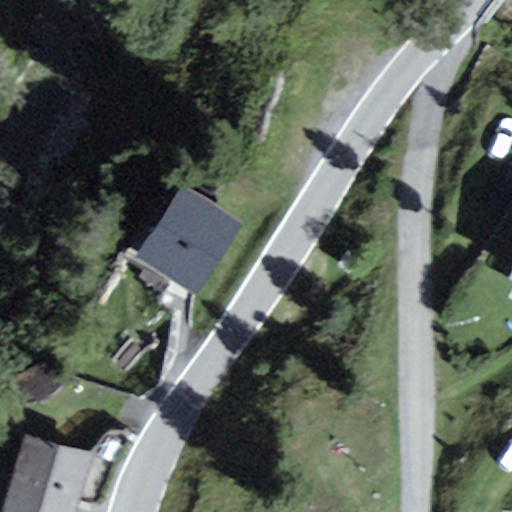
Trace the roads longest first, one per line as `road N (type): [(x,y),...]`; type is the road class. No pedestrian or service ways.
road 1 (tertiary): [(131,511),(172,425),(366,115),(425,45)]
road 2 (residential): [(419,511),(413,283),(435,74),(425,45)]
